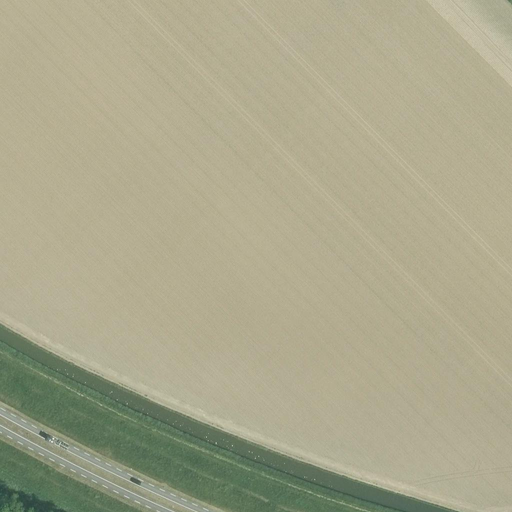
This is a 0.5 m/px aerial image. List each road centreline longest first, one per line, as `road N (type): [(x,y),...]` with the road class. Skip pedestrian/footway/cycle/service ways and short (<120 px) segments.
road 1 (primary): [(204,511),(0,411)]
road 2 (primary): [(0,428),(163,511)]
